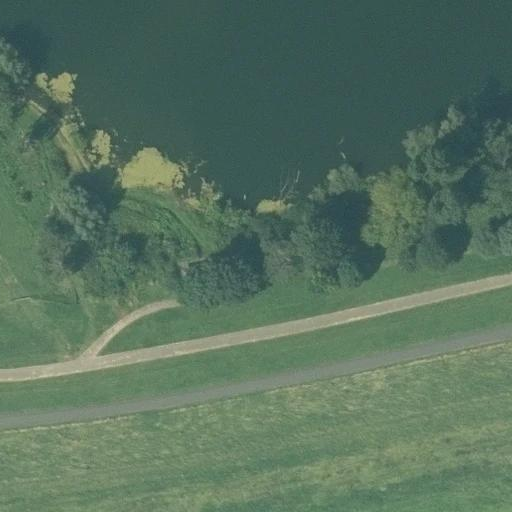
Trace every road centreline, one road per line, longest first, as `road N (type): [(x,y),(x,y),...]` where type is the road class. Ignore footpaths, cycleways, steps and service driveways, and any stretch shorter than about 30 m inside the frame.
road 1 (track): [(0,376),(322,323),(511,280)]
road 2 (track): [(82,367),(127,320),(191,301)]
